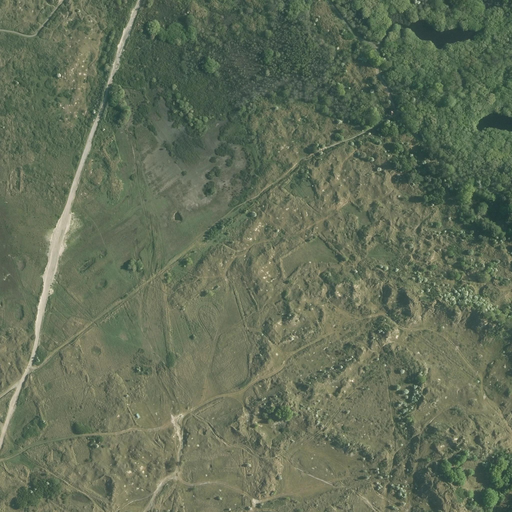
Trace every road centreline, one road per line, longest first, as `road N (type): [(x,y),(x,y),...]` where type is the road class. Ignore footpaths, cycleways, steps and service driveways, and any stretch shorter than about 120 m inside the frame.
road 1 (track): [(0,460),(84,436),(160,429),(244,392),(286,356),(347,323),(384,317),(449,344),(479,380),(477,413),(444,405),(398,424),(382,372),(288,457),(285,486),(265,502),(254,502),(241,483),(197,484),(176,473)]
road 2 (unknown): [(0,279),(39,312),(92,326),(154,358),(222,445),(293,462),(372,511)]
road 3 (track): [(107,82),(155,224),(140,312),(178,435),(176,473)]
